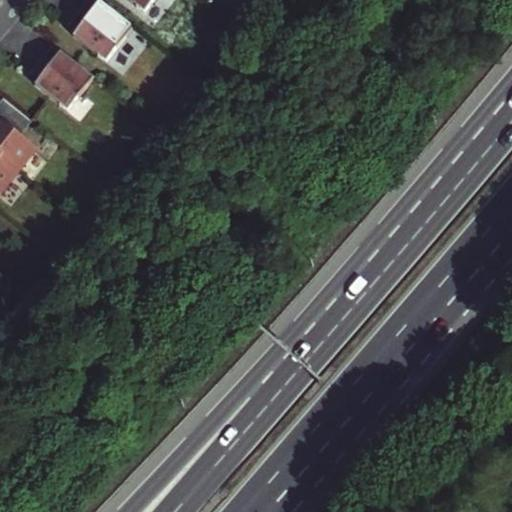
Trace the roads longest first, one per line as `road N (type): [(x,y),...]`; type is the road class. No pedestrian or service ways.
road 1 (trunk): [(251,511),(511,205)]
road 2 (trunk): [(393,245),(342,275),(132,511)]
road 3 (trunk): [(393,245),(175,511)]
road 4 (trunk): [(511,105),(393,245)]
